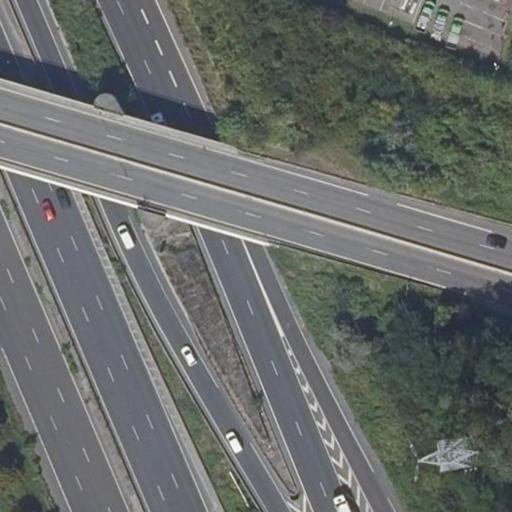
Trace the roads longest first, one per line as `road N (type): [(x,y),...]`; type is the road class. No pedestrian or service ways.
road 1 (motorway): [(279,511),(145,277),(27,0)]
road 2 (secondary): [(0,150),(511,296)]
road 3 (secondary): [(511,256),(0,112)]
road 4 (motorway): [(179,511),(0,90)]
road 5 (motorway): [(382,511),(166,109)]
road 6 (trunk): [(330,511),(166,109)]
road 7 (motorway): [(0,276),(99,511)]
road 8 (trunk): [(166,109),(115,0)]
